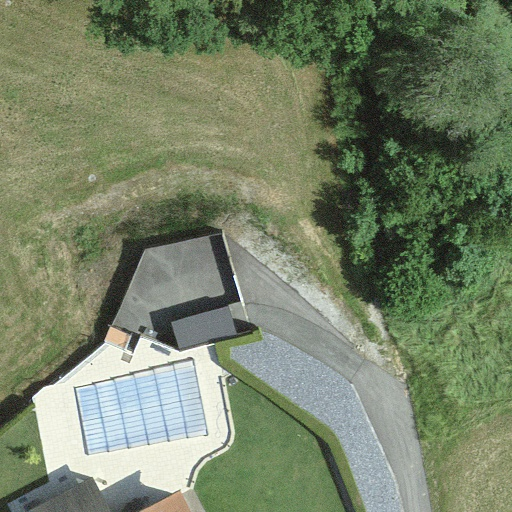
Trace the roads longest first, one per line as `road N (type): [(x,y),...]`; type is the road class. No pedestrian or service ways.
road 1 (track): [(376,330),(293,221),(211,184),(121,195)]
road 2 (unclassified): [(376,330),(419,511)]
